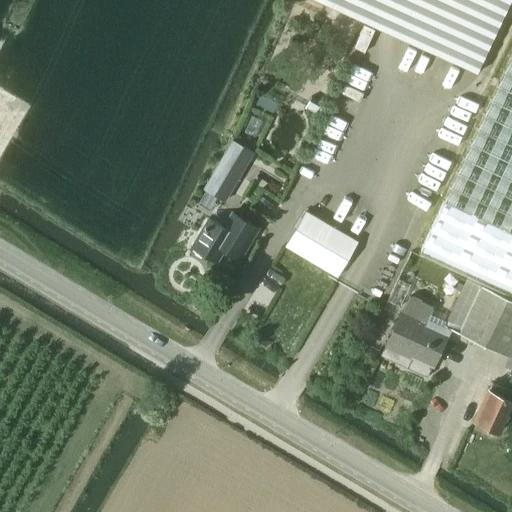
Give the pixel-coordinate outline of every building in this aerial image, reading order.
[(314,0),(317,1),(477,73),(511,1),(511,0),(314,0)] [(511,59),(421,256),(466,277),(443,325),(509,356),(511,350),(511,59)] [(311,97),(305,108),(317,114),(323,103),(311,97)] [(232,140),(203,189),(225,202),(240,176),(229,170),(243,146),(232,140)] [(306,210),(285,245),(337,276),(358,240),(306,210)] [(210,217),(193,246),(194,252),(205,258),(210,256),(215,259),(223,247),(240,257),(258,226),(232,211),(224,225),(211,217),(210,217)] [(410,295),(382,356),(427,376),(445,336),(423,326),(432,305),(410,295)] [(511,390),(492,382),(475,421),(484,425),(485,429),(494,433),(498,431),(500,432),(511,402),(511,390)]
